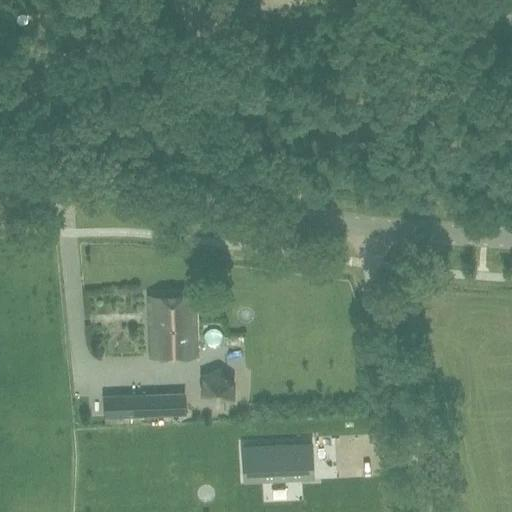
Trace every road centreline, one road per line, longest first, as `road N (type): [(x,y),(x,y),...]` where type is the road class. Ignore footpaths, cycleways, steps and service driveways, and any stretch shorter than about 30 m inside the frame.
road 1 (tertiary): [(0,180),(367,227),(511,236)]
road 2 (track): [(371,267),(421,511)]
